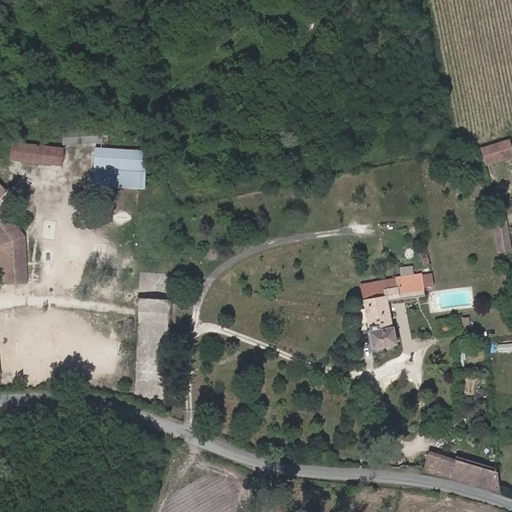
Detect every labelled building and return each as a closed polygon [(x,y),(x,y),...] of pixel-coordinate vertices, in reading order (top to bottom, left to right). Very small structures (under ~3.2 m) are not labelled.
[(106,128),(66,130),(67,142),(106,140),(106,128)] [(495,145),(500,160),(511,156),(511,153),(508,141),(495,145)] [(67,146),(17,142),(16,158),(66,162),(67,146)] [(481,149),(485,165),(500,160),(495,145),(481,149)] [(99,148),(97,164),(150,168),(151,152),(99,148)] [(148,186),(150,168),(97,164),(96,181),(148,186)] [(0,178),(0,197),(9,187),(0,178)] [(384,203),(374,204),(376,217),(387,216),(384,203)] [(0,231),(6,241),(8,279),(29,279),(27,233),(12,212),(0,220),(0,231)] [(492,226),(503,225),(502,218),(491,219),(492,226)] [(508,254),(503,225),(492,226),(497,256),(508,254)] [(422,272),(362,283),(374,345),(397,340),(389,300),(426,293),(424,285),(434,283),(432,271),(422,273),(422,272)] [(140,296),(139,309),(169,311),(170,298),(140,296)] [(430,466),(438,468),(442,454),(434,451),(430,466)] [(446,470),(449,457),(442,454),(438,468),(446,470)] [(446,470),(453,472),(457,460),(449,457),(446,470)] [(457,457),(457,460),(453,472),(501,487),(498,470),(457,457)]
